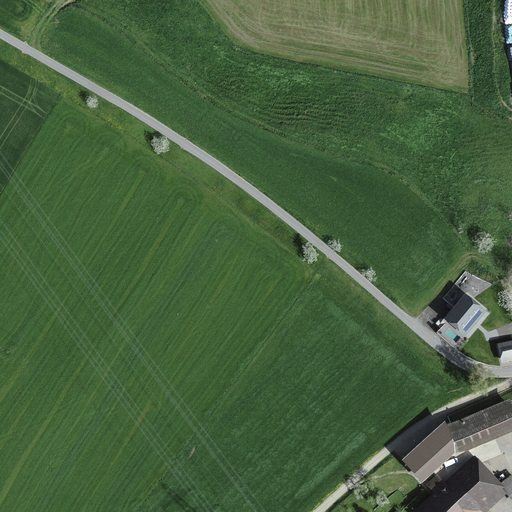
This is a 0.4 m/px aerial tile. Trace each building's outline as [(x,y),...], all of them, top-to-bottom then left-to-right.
[(464,334),(478,319),(463,304),(449,320),(464,334)] [(511,364),(511,337),(492,342),(496,361),(502,359),(504,366),(511,364)] [(511,428),(511,413),(508,403),(452,427),(457,439),(452,441),(457,452),(511,428)] [(398,454),(408,468),(434,449),(423,435),(398,454)] [(486,511),(487,511),(486,511),(475,511),(498,491),(475,466),(424,511),(486,511)] [(511,497),(511,475),(501,484),(511,497)]
